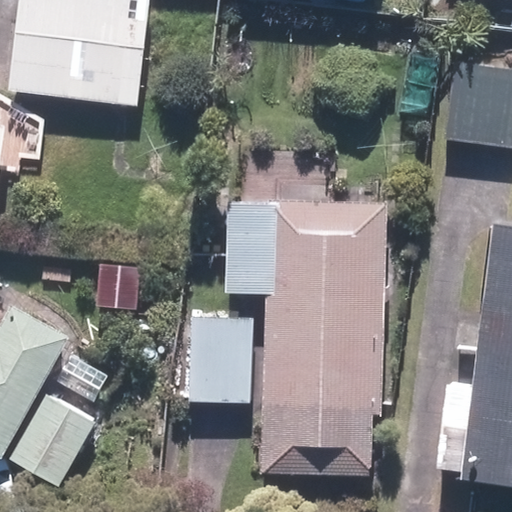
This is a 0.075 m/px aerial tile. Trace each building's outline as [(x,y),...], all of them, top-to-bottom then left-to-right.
[(148,0),(21,0),(12,90),(137,103),(148,0)] [(511,72),(448,64),(438,143),(467,147),(511,152),(511,72)] [(193,179),(153,176),(150,228),(190,231),(193,179)] [(390,202),(230,198),(228,293),(265,294),(261,469),(384,472),(390,202)] [(511,232),(483,229),(450,492),(511,499),(511,232)] [(149,260),(109,257),(105,299),(146,302),(149,260)] [(0,458),(3,461),(69,339),(11,308),(0,328),(0,458)] [(248,323),(194,321),(191,401),(206,402),(246,403),(248,323)] [(59,486),(95,421),(46,394),(11,460),(31,471),(59,486)] [(163,491),(232,493),(234,418),(165,415),(163,491)]
